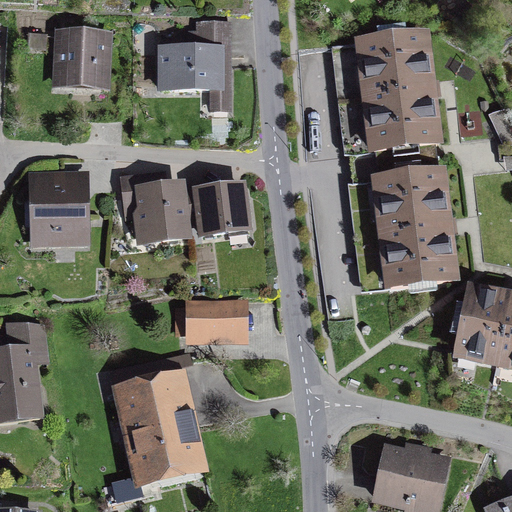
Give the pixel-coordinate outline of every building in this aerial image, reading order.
[(162,50),(162,90),(221,90),(220,52),(229,52),(229,24),(199,24),(199,50),(162,50)] [(62,37),(60,85),(102,87),(104,39),(62,37)] [(380,153),(410,150),(431,147),(437,146),(423,37),(333,49),(338,90),(366,87),(374,154),(380,153)] [(390,291),(453,283),(440,174),(434,175),(431,147),(410,150),(380,153),(383,181),(377,182),(390,291)] [(185,229),(181,197),(180,189),(157,192),(156,177),(126,180),(127,194),(124,200),(126,220),(137,218),(139,237),(155,235),(163,242),(186,239),(185,229)] [(34,195),(35,246),(86,244),(85,194),(77,194),(76,178),(42,178),(42,195),(34,195)] [(181,197),(185,229),(200,227),(201,237),(229,234),(232,230),(247,228),(242,189),(181,197)] [(511,367),(511,301),(470,293),(457,357),(511,367)] [(179,313),(179,337),(242,336),(242,309),(190,309),(190,313),(179,313)] [(0,358),(0,419),(38,415),(31,355),(0,358)] [(125,440),(135,484),(194,471),(169,362),(112,375),(122,420),(124,419),(129,439),(125,440)] [(388,452),(378,502),(426,511),(435,511),(445,463),(388,452)] [(511,511),(511,500),(484,511),(511,511)]
